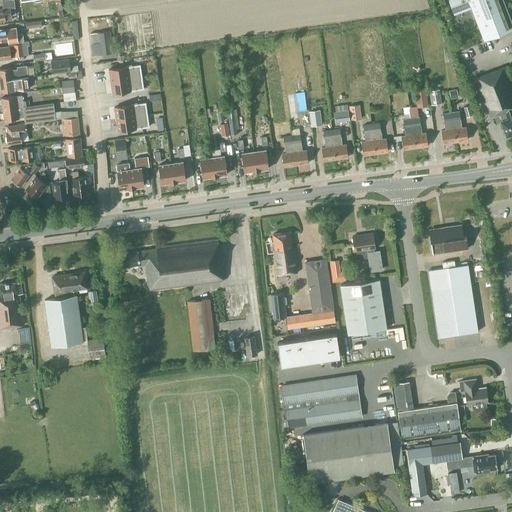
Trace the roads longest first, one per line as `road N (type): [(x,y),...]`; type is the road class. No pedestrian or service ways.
road 1 (primary): [(105,221),(399,183)]
road 2 (unclassified): [(425,361),(399,183)]
road 3 (residential): [(105,221),(86,66)]
